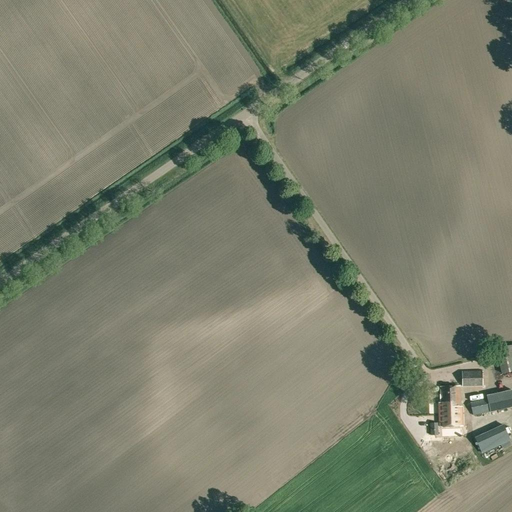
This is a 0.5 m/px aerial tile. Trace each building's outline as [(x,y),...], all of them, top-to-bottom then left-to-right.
[(511,345),(496,350),(502,375),(511,372),(511,345)] [(462,387),(482,386),(482,371),(462,371),(462,387)] [(439,421),(461,420),(460,406),(459,386),(440,386),(440,402),(438,403),(439,421)] [(473,415),(511,406),(511,390),(486,397),(487,400),(470,403),(473,415)] [(430,435),(438,435),(437,423),(430,423),(430,435)] [(482,452),(510,439),(504,426),(475,439),(482,452)]
